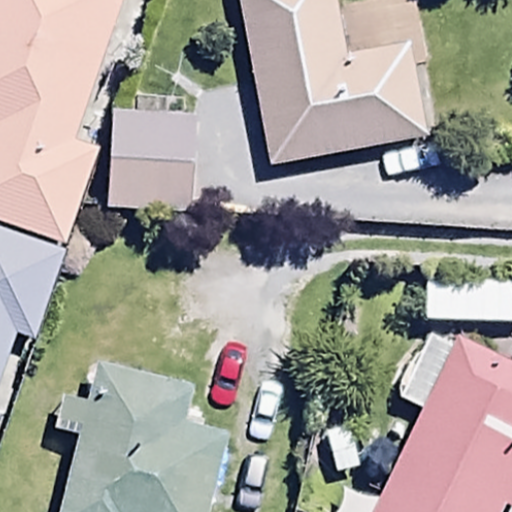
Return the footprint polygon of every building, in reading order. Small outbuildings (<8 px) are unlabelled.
[(127,0),(0,0),(0,233),(67,257),(98,163),(74,155),(127,0)] [(336,0),(233,0),(271,179),(428,145),(411,64),(353,77),(336,0)] [(198,125),(115,120),(108,220),(192,226),(198,125)] [(0,391),(16,349),(35,356),(66,269),(0,245),(0,391)] [(456,357),(427,344),(397,411),(419,421),(378,511),(376,511),(346,499),(339,511),(511,511),(511,375),(459,351),(456,357)] [(193,401),(100,378),(91,414),(64,407),(55,441),(79,447),(63,511),(208,511),(225,449),(183,439),(193,401)]
